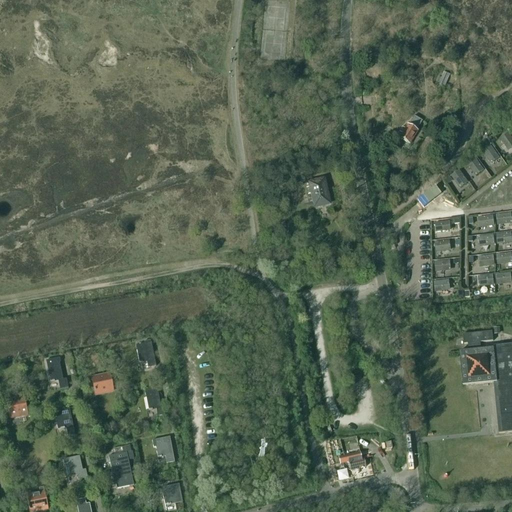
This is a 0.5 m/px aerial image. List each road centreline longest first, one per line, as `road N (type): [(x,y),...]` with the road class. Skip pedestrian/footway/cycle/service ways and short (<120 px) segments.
road 1 (tertiary): [(384,294),(348,113),(347,0)]
road 2 (unknown): [(0,304),(203,268),(264,279)]
road 3 (unknown): [(511,86),(477,114),(461,152),(369,227)]
road 4 (unclassified): [(266,511),(412,477)]
road 5 (unclassified): [(384,294),(357,301),(351,319),(386,370),(398,374)]
